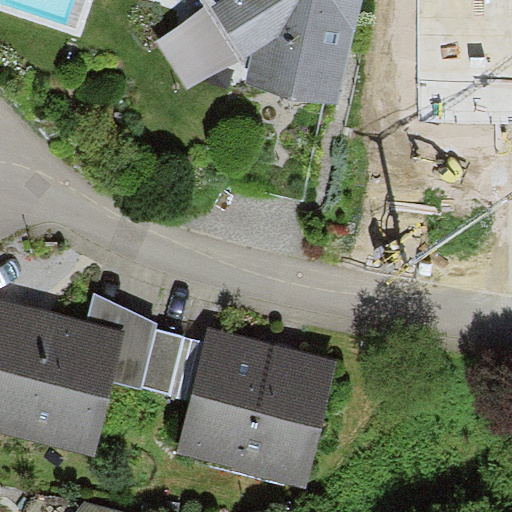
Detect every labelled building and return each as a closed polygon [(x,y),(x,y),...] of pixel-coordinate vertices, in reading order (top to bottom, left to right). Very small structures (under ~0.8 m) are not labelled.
[(85,0),(0,0),(0,6),(76,30),(85,0)] [(346,0),(220,0),(242,30),(228,69),(324,91),(346,0)] [(511,0),(419,0),(420,122),(511,121),(511,0)] [(87,319),(0,294),(0,425),(94,448),(110,378),(140,385),(155,326),(157,319),(94,288),(87,319)] [(155,326),(140,385),(186,397),(173,450),(298,481),(330,357),(201,325),(198,337),(155,326)]
